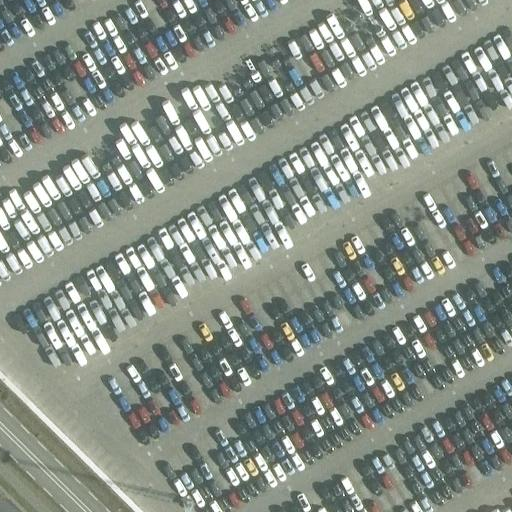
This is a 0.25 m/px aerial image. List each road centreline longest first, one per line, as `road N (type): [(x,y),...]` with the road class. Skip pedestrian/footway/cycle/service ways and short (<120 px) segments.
road 1 (unknown): [(511,359),(253,511)]
road 2 (secondary): [(87,511),(0,426)]
